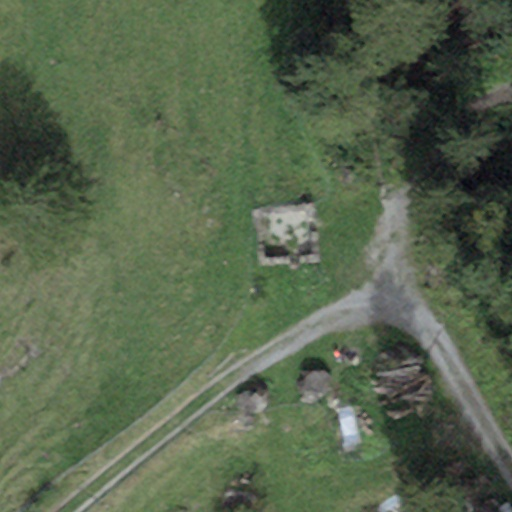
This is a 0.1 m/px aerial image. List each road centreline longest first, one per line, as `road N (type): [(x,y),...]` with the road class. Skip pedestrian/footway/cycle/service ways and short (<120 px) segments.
road 1 (track): [(75,511),(213,392),(397,277)]
road 2 (track): [(397,277),(511,484)]
